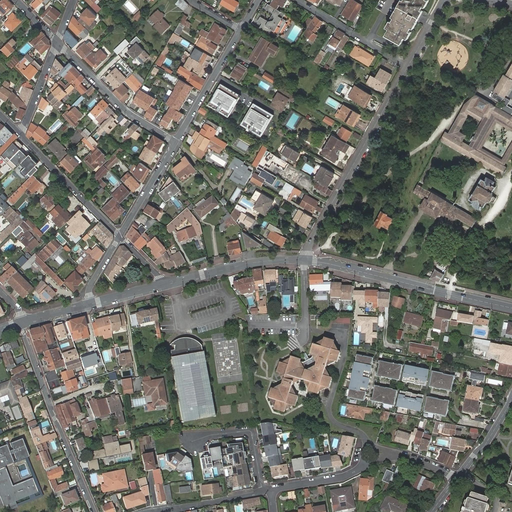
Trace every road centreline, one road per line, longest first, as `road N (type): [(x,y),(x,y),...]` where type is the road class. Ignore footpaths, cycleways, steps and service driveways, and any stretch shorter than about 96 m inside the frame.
road 1 (residential): [(446,0),(305,260)]
road 2 (residential): [(305,260),(511,308)]
road 3 (residential): [(95,511),(20,324)]
road 4 (residential): [(175,142),(131,115),(56,42)]
road 5 (residential): [(120,236),(20,135)]
road 6 (residential): [(167,284),(249,263),(305,260)]
road 7 (residential): [(240,29),(175,142)]
road 8 (residential): [(191,441),(251,430),(263,492)]
